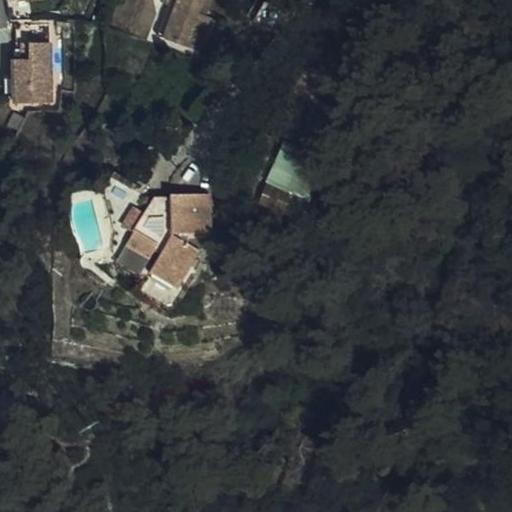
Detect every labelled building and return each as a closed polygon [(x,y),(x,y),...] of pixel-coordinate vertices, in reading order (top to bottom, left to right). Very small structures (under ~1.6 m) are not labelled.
[(160,37),(191,48),(201,51),(212,20),(208,18),(214,0),(173,0),(171,7),(160,37)] [(51,42),(24,45),(25,61),(25,70),(15,71),(17,105),(53,102),(51,42)] [(25,61),(15,62),(15,71),(25,70),(25,61)] [(284,139),(267,180),(312,199),(329,158),(284,139)] [(102,198),(106,200),(141,220),(134,232),(137,233),(131,242),(126,239),(112,262),(145,282),(138,295),(173,317),(196,278),(186,272),(199,251),(190,245),(190,236),(210,235),(209,221),(208,195),(169,196),(170,199),(153,199),(150,204),(134,194),(136,188),(131,185),(115,175),(102,198)]
